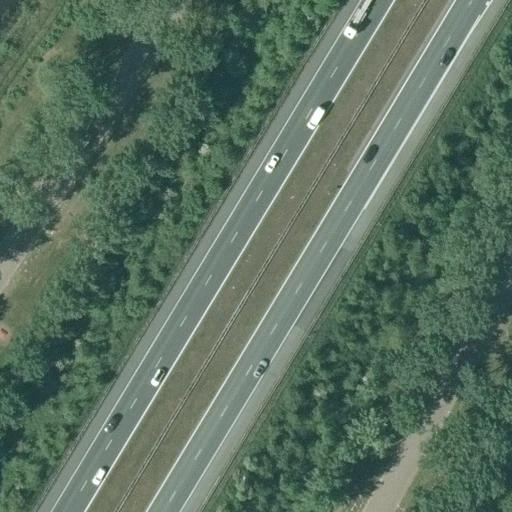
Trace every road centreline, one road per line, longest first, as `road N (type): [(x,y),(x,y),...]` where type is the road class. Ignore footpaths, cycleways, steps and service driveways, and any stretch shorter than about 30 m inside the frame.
road 1 (motorway): [(163,511),(473,0)]
road 2 (motorway): [(376,0),(66,511)]
